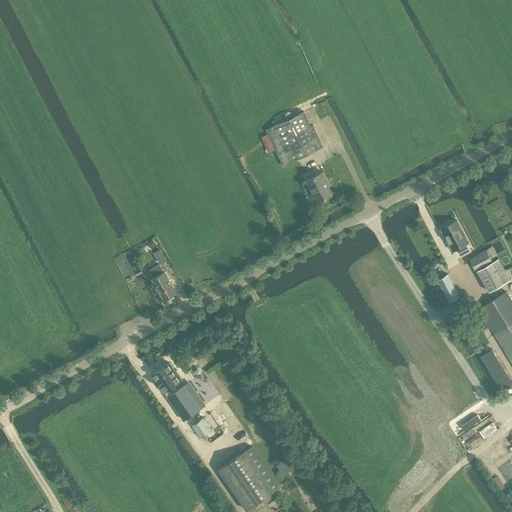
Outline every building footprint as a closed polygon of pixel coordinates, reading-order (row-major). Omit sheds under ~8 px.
[(312,126),(311,126),(304,111),(265,129),(282,166),(322,147),(312,126)] [(318,201),(332,194),(324,180),(326,179),(322,172),(306,180),(313,194),(315,193),(318,201)] [(469,242),(458,220),(442,228),(446,237),(447,237),(449,241),(453,250),(456,249),(461,257),(472,251),(468,243),(469,242)] [(151,249),(157,243),(152,238),(147,244),(151,249)] [(479,254),(470,259),(476,271),(477,270),(489,292),(510,280),(499,258),(493,261),(491,258),(497,255),(492,246),(479,254)] [(165,299),(176,293),(164,271),(159,264),(150,270),(154,277),(152,278),(155,282),(152,285),(160,294),(161,293),(165,299)] [(438,279),(449,300),(459,295),(448,274),(438,279)] [(479,308),(511,362),(511,302),(505,292),(479,308)] [(445,368),(436,353),(411,369),(417,377),(430,398),(446,422),(471,407),(457,386),(445,368)] [(177,370),(175,371),(169,362),(158,369),(152,374),(155,379),(154,380),(159,387),(160,386),(164,391),(167,396),(182,418),(184,420),(200,408),(184,385),(175,391),(172,386),(181,379),(180,378),(182,377),(177,370)] [(200,436),(211,428),(203,417),(192,425),(200,436)] [(247,509),(273,491),(244,450),(218,468),(247,509)]
